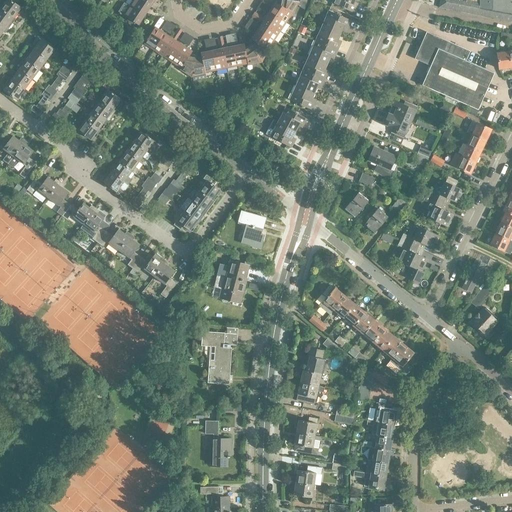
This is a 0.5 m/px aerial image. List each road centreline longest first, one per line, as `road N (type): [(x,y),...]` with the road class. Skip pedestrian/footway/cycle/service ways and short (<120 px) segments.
road 1 (secondary): [(263,511),(268,358),(303,217)]
road 2 (residential): [(39,129),(134,219),(183,252),(245,172)]
road 3 (residential): [(245,172),(54,0)]
road 4 (secondary): [(303,217),(400,0)]
road 5 (residential): [(428,315),(511,141)]
road 6 (residential): [(412,511),(412,429),(458,343)]
road 7 (residential): [(428,315),(303,217)]
